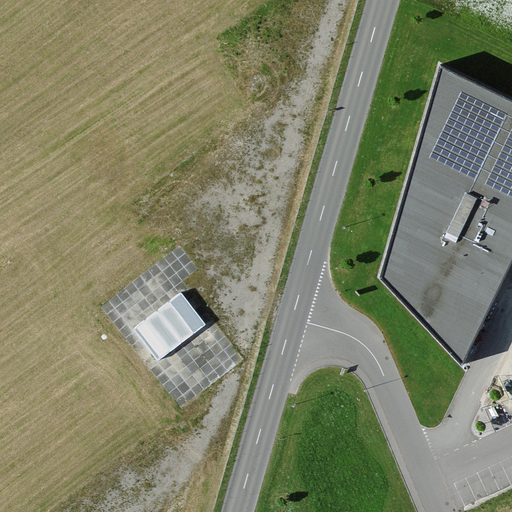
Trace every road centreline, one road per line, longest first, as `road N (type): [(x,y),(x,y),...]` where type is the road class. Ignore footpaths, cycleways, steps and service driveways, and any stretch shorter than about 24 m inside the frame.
road 1 (tertiary): [(291,318),(381,0)]
road 2 (residential): [(438,511),(376,358),(350,334),(291,318)]
road 3 (tertiary): [(236,511),(291,318)]
